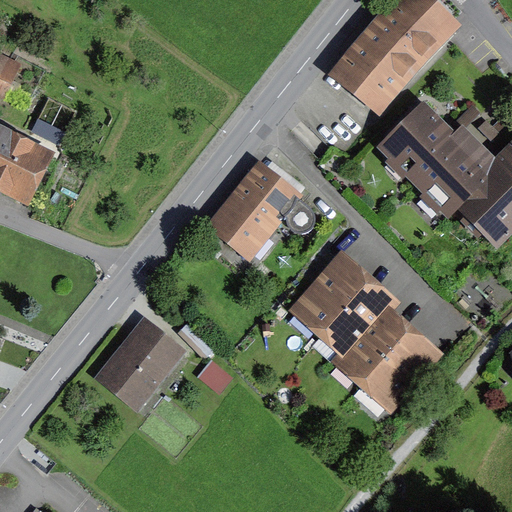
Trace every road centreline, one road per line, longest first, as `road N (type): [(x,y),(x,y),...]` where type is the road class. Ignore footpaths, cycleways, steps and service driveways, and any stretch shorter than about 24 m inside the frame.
road 1 (tertiary): [(136,273),(351,0)]
road 2 (track): [(511,325),(348,511)]
road 3 (tertiary): [(0,440),(136,273)]
road 4 (residential): [(0,216),(136,273)]
